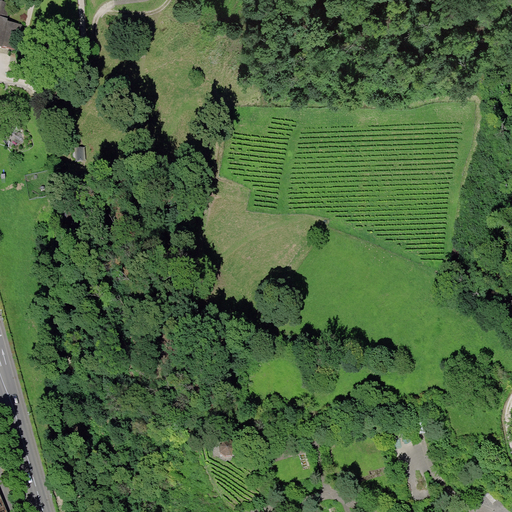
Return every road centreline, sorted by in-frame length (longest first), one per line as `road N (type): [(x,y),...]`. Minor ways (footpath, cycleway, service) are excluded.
road 1 (track): [(250,447),(241,449),(233,358),(314,232),(304,218),(249,238),(217,262),(201,250),(211,197),(197,108),(187,105),(164,143),(148,140),(143,65),(161,9)]
road 2 (secondary): [(43,511),(0,373)]
road 3 (track): [(29,83),(60,163),(60,213)]
